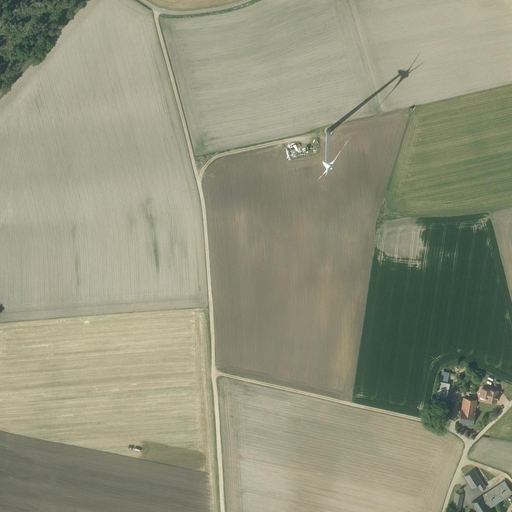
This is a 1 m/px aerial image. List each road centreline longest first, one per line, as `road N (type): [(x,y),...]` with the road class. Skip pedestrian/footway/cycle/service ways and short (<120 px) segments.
road 1 (track): [(222,511),(200,176),(221,155),(316,135)]
road 2 (track): [(214,374),(445,427)]
road 3 (track): [(200,187),(156,9)]
